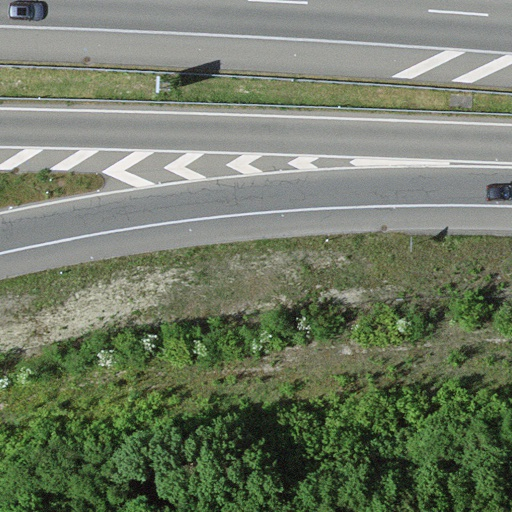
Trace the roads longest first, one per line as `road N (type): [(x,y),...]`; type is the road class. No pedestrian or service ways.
road 1 (motorway): [(0,234),(177,203),(511,173)]
road 2 (motorway): [(0,127),(511,144)]
road 3 (motorway): [(242,0),(511,17)]
